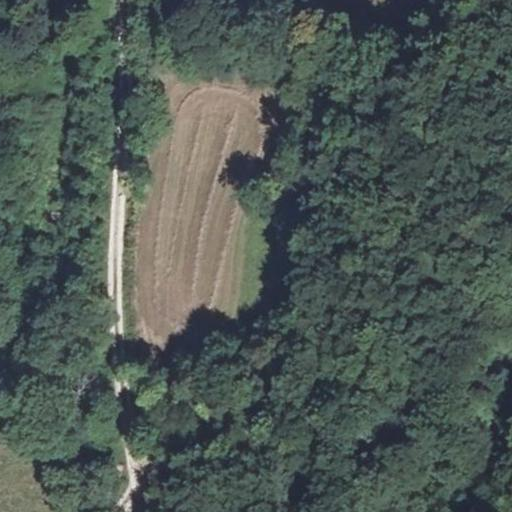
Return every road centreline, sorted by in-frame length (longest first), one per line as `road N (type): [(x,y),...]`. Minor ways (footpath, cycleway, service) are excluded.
road 1 (track): [(116,0),(113,287),(139,511)]
road 2 (track): [(0,255),(13,339),(87,427),(102,511)]
